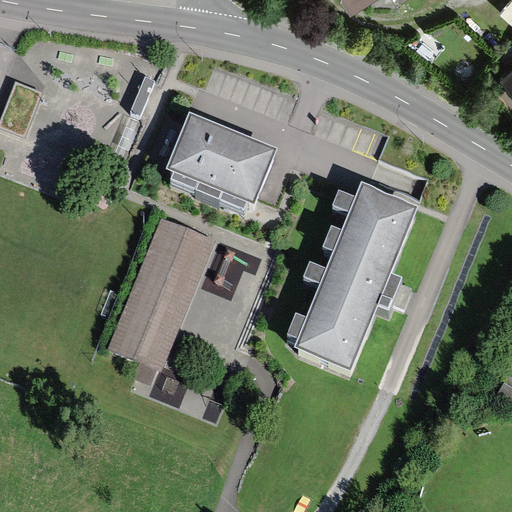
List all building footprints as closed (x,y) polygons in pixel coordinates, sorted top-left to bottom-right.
[(511,56),(500,65),(511,79),(511,56)] [(41,94),(15,85),(0,124),(0,125),(25,135),(41,94)] [(187,115),(164,173),(173,177),(169,186),(243,215),(246,206),(256,210),(279,151),(187,115)] [(308,321),(296,316),(286,341),(297,345),(294,354),(350,377),(376,311),(387,316),(400,283),(390,279),(417,210),(360,187),(354,202),(338,196),(332,212),(348,219),(341,236),(330,232),(322,252),(334,256),(327,276),(310,269),(305,283),(321,289),(308,321)] [(109,347),(164,369),(216,238),(160,217),(109,347)] [(217,249),(206,282),(225,288),(236,256),(217,249)]
